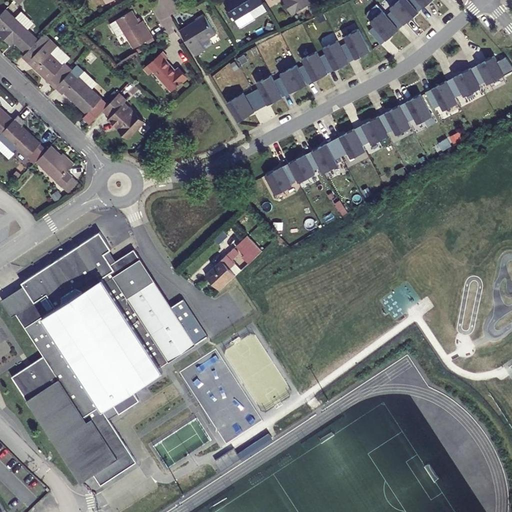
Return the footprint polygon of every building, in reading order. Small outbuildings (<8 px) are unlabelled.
[(263,3),(261,0),(225,0),(236,19),(263,3)] [(289,0),(291,2),(286,4),(292,14),(312,3),(310,0),(289,0)] [(393,10),(387,15),(398,28),(409,18),(410,19),(419,11),(418,10),(408,0),(399,0),(391,8),(393,10)] [(408,0),(418,10),(428,1),(429,2),(431,0),(408,0)] [(9,7),(0,17),(0,23),(5,29),(2,32),(10,39),(13,36),(29,52),(42,39),(9,7)] [(142,20),(139,21),(132,10),(110,24),(118,36),(124,32),(134,47),(152,36),(142,20)] [(387,15),(383,11),(371,21),(375,26),(369,31),(380,44),(391,34),(392,35),(399,29),(398,28),(387,15)] [(181,30),(196,55),(206,50),(201,43),(217,34),(206,16),(181,30)] [(348,43),(341,46),(349,61),(357,57),(358,58),(366,53),(355,32),(345,37),(348,43)] [(29,52),(26,55),(58,85),(75,68),(67,61),(72,56),(48,33),(42,39),(29,52)] [(349,61),(341,46),(338,40),(324,48),(327,53),(320,57),(328,72),(340,65),(341,67),(350,62),(349,61)] [(328,72),(320,57),(317,51),(303,59),(306,64),(299,68),(307,83),(319,76),(320,77),(329,73),(328,72)] [(165,62),(167,60),(161,53),(144,68),(149,75),(153,71),(172,93),(186,80),(177,71),(174,73),(165,62)] [(487,61),(472,69),(480,84),(487,81),(488,84),(505,75),(495,56),(487,60),(487,61)] [(58,85),(58,86),(64,92),(66,90),(88,112),(89,112),(96,118),(110,103),(103,97),(93,87),(99,81),(86,70),(79,63),(75,68),(58,85)] [(299,68),(297,65),(281,73),(282,76),(275,80),(282,96),(297,88),(297,89),(307,84),(307,83),(299,68)] [(464,73),(448,82),(456,97),(463,93),(465,96),(482,87),(480,84),(472,69),(472,68),(463,72),(464,73)] [(275,80),(272,75),(257,82),(260,88),(253,91),(261,107),(274,100),(274,101),(283,97),(282,96),(275,80)] [(444,110),(459,102),(456,97),(448,82),(447,81),(439,85),(439,86),(427,93),(435,108),(441,104),(444,110)] [(121,91),(106,108),(112,115),(110,117),(130,136),(146,119),(126,100),(128,98),(121,91)] [(261,107),(253,91),(246,95),(244,93),(228,103),(239,121),(249,115),(248,114),(261,107)] [(413,100),(401,106),(408,121),(415,118),(418,123),(433,116),(421,94),(413,99),(413,100)] [(0,131),(4,135),(18,120),(2,104),(4,102),(0,98),(0,131)] [(401,106),(400,105),(392,110),(392,111),(380,117),(387,132),(394,129),(397,134),(411,127),(408,121),(401,106)] [(42,162),(52,151),(27,128),(29,126),(29,121),(23,115),(18,120),(4,135),(0,139),(0,147),(13,160),(19,153),(18,152),(22,148),(39,165),(42,162)] [(380,117),(379,116),(371,120),(371,121),(355,130),(363,145),(371,141),(372,144),(389,135),(387,132),(380,117)] [(352,158),(366,151),(363,145),(355,130),(355,129),(346,133),(347,134),(334,141),(342,156),(349,153),(352,158)] [(321,146),(313,151),(313,152),(321,167),(324,173),(338,165),(335,160),(342,156),(334,141),(322,148),(321,146)] [(64,182),(73,172),(78,167),(57,146),(52,151),(42,162),(64,182)] [(321,167),(313,152),(298,160),(297,159),(289,163),(290,164),(291,166),(298,179),(299,182),(316,174),(314,171),(321,167)] [(291,166),(290,164),(274,172),(274,171),(266,175),(276,194),(293,186),(291,183),(298,179),(291,166)] [(73,172),(64,182),(63,183),(68,188),(78,178),(73,172)] [(78,178),(68,188),(74,193),(84,183),(78,178)] [(215,239),(219,244),(228,235),(224,230),(215,239)] [(100,234),(22,285),(24,288),(28,294),(10,306),(17,316),(44,359),(35,365),(13,380),(82,485),(95,477),(102,488),(138,464),(110,421),(108,420),(118,413),(119,415),(120,417),(140,403),(134,393),(140,389),(137,385),(208,339),(183,302),(172,309),(135,252),(117,263),(112,266),(105,256),(110,253),(112,252),(100,234)] [(244,257),(250,263),(262,252),(247,236),(237,246),(246,255),(244,257)] [(221,290),(243,270),(233,259),(240,253),(235,248),(206,275),(221,290)] [(110,253),(105,256),(112,266),(117,263),(110,253)] [(17,293),(2,303),(13,319),(17,316),(10,306),(28,294),(24,288),(17,293)] [(118,413),(108,420),(110,421),(119,415),(118,413)]
